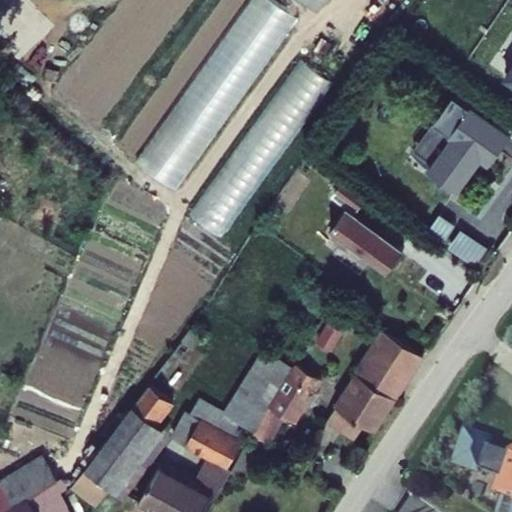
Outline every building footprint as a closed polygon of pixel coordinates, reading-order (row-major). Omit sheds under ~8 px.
[(277,0),(249,0),(137,158),(178,188),(300,16),(277,0)] [(326,0),(351,19),(365,0),(326,0)] [(511,0),(505,0),(470,48),(508,76),(511,70),(511,0)] [(302,57),(189,212),(221,236),(335,81),(302,57)] [(511,123),(484,104),(439,166),(467,187),(496,147),(509,157),(511,151),(511,123)] [(354,165),(326,142),(318,153),(347,174),(354,165)] [(397,261),(413,239),(366,202),(380,185),(356,166),(342,183),(358,196),(342,217),(397,261)] [(346,292),(318,337),(340,350),(368,306),(346,292)] [(384,425),(404,393),(433,347),(395,324),(367,370),(339,416),(359,429),(370,415),(384,425)] [(308,353),(297,371),(287,363),(266,392),(222,364),(206,388),(199,382),(177,413),(236,450),(259,417),(266,422),(261,429),(278,440),(298,408),(304,413),(331,370),(308,353)] [(73,483),(87,493),(78,499),(86,511),(87,511),(99,502),(117,479),(123,483),(175,412),(163,404),(184,370),(166,358),(142,391),(73,483)] [(315,438),(320,431),(307,422),(302,430),(315,438)] [(175,447),(147,489),(180,511),(197,511),(219,476),(175,447)] [(78,511),(74,504),(73,503),(66,492),(51,483),(39,492),(33,486),(19,494),(23,500),(4,511),(78,511)]
